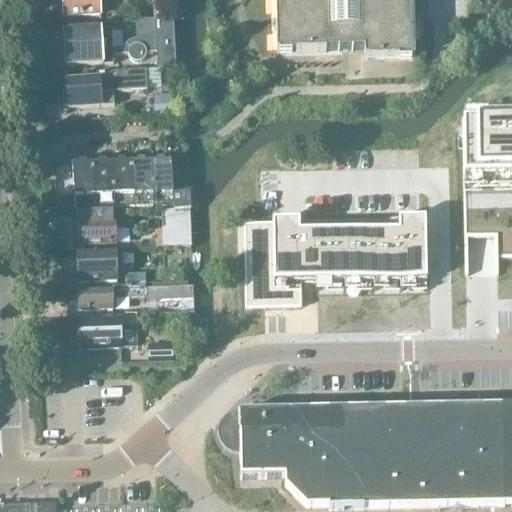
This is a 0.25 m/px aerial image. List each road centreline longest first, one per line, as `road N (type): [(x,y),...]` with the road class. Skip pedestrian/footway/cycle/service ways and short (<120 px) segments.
road 1 (unclassified): [(145,440),(251,355),(511,349)]
road 2 (residential): [(16,472),(0,249)]
road 3 (unclassified): [(16,472),(97,470),(145,440)]
